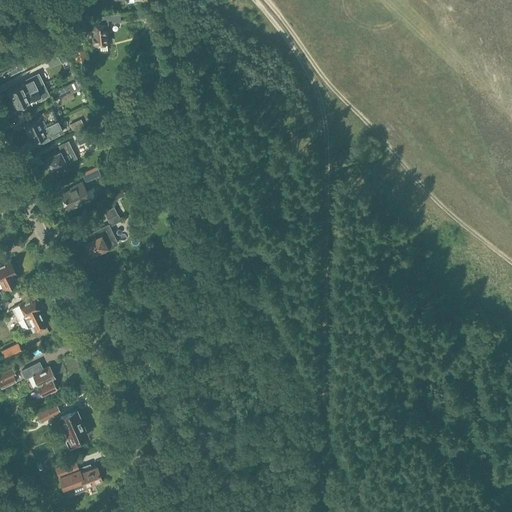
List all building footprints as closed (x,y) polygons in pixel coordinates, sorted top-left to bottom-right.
[(70,14),(70,25),(85,24),(84,13),(70,14)] [(155,16),(145,17),(146,24),(156,22),(155,16)] [(106,30),(106,24),(92,25),(92,26),(84,27),(85,34),(93,33),(94,41),(108,40),(107,33),(110,33),(110,29),(106,30)] [(47,61),(58,56),(55,50),(44,55),(47,61)] [(83,62),(81,50),(74,52),(76,64),(83,62)] [(0,73),(3,72),(5,71),(4,71),(6,70),(9,75),(25,68),(18,54),(7,59),(7,57),(0,60),(0,59),(0,73)] [(58,56),(47,61),(50,67),(61,62),(58,56)] [(59,97),(83,85),(75,68),(70,70),(76,81),(56,91),(59,97)] [(8,91),(12,99),(36,88),(33,83),(27,86),(26,83),(8,91)] [(36,88),(12,99),(16,107),(37,97),(38,100),(49,95),(44,84),(36,88)] [(83,85),(59,97),(62,104),(75,98),(73,93),(80,89),(80,88),(83,86),(83,85)] [(57,120),(52,108),(43,113),(44,116),(25,125),(29,133),(57,120)] [(96,123),(99,128),(110,123),(107,117),(96,123)] [(29,133),(29,134),(33,141),(39,138),(41,142),(63,132),(57,120),(29,133)] [(73,131),(84,126),(81,120),(70,125),(73,131)] [(79,144),(90,138),(85,127),(74,133),(79,144)] [(360,158),(364,153),(358,148),(354,153),(360,158)] [(62,156),(60,152),(45,159),(51,171),(54,177),(62,173),(59,167),(66,164),(65,163),(69,161),(66,154),(62,156)] [(98,168),(82,175),(85,182),(101,174),(98,168)] [(68,209),(90,199),(82,183),(74,186),(75,188),(61,194),(68,209)] [(120,197),(117,192),(110,195),(113,200),(120,197)] [(105,213),(110,225),(119,221),(114,209),(105,213)] [(111,231),(108,225),(100,229),(99,228),(93,231),(96,236),(83,242),(90,256),(108,248),(106,244),(115,240),(113,236),(113,234),(112,231),(111,231)] [(0,280),(0,281),(4,287),(17,281),(13,274),(15,273),(14,270),(14,268),(12,265),(11,264),(9,261),(0,265),(0,280)] [(4,306),(12,301),(9,295),(0,300),(4,306)] [(35,330),(46,325),(38,310),(39,309),(34,297),(12,308),(23,330),(33,326),(35,330)] [(0,371),(9,368),(6,362),(0,364),(0,371)] [(33,376),(38,386),(37,386),(42,396),(45,395),(49,393),(49,392),(57,389),(52,379),(55,378),(50,366),(43,369),(39,362),(21,370),(25,379),(33,376)] [(12,368),(0,373),(0,377),(1,380),(0,380),(0,384),(2,389),(16,382),(13,376),(16,375),(12,368)] [(56,404),(37,414),(41,423),(60,413),(56,404)] [(76,411),(60,417),(69,439),(65,440),(69,450),(83,444),(80,438),(86,436),(86,434),(87,433),(84,428),(83,428),(76,411)] [(65,464),(56,468),(63,487),(82,480),(84,485),(94,481),(95,484),(102,481),(96,466),(91,468),(90,465),(78,469),(75,460),(66,464),(65,464)] [(30,483),(40,479),(37,472),(27,475),(30,483)]
